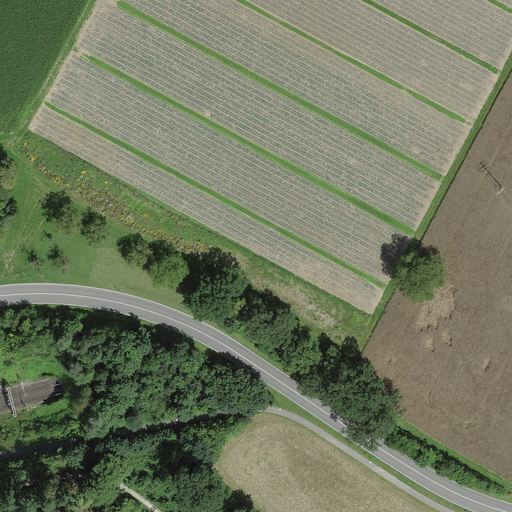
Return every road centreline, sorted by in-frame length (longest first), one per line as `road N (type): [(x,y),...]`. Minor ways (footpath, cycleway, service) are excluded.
road 1 (secondary): [(0,295),(91,297),(178,320),(432,479),(506,511)]
road 2 (track): [(0,489),(97,479),(131,490),(157,511)]
